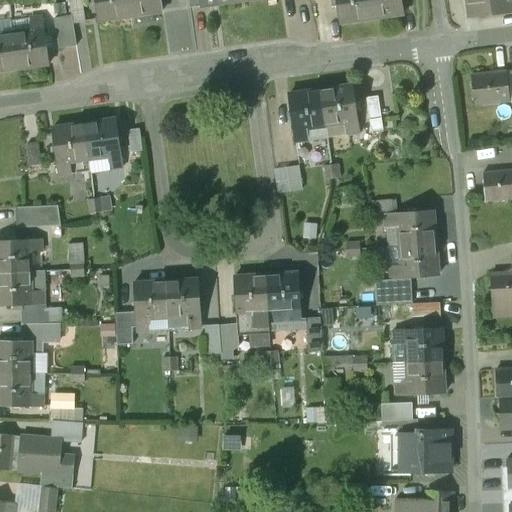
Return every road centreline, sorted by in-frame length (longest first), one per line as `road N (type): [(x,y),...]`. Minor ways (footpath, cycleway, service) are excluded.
road 1 (residential): [(482,511),(466,187),(440,38)]
road 2 (residential): [(146,82),(161,214),(172,239),(190,253),(254,248),(266,233),(268,210),(246,67)]
road 3 (residential): [(440,38),(246,67)]
road 4 (residential): [(146,82),(0,109)]
